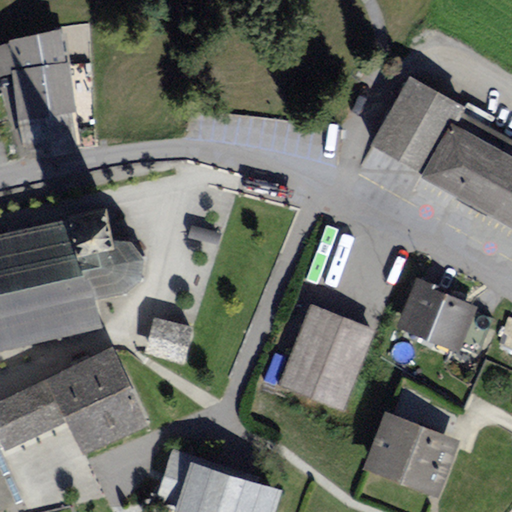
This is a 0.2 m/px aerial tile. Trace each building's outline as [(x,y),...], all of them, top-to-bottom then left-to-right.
[(13,45),(0,48),(0,78),(16,74),(21,121),(26,165),(81,153),(66,35),(13,45)] [(511,131),(416,77),(374,152),(511,227),(511,131)] [(0,117),(0,146),(9,143),(0,117)] [(79,219),(0,237),(0,357),(109,335),(100,301),(135,294),(146,278),(145,254),(131,231),(116,226),(101,227),(82,230),(79,219)] [(422,282),(400,330),(461,356),(463,349),(479,355),(491,323),(478,319),(480,311),(435,295),(437,287),(422,282)] [(379,329),(310,305),(280,389),(348,414),(379,329)] [(197,330),(155,321),(146,361),(188,370),(197,330)] [(511,322),(509,322),(501,347),(511,351),(511,322)] [(205,362),(223,373),(244,342),(226,330),(205,362)] [(120,349),(0,403),(0,437),(8,456),(70,428),(85,461),(156,428),(120,349)] [(395,412),(450,427),(456,407),(401,392),(395,412)] [(467,444),(387,414),(364,475),(444,505),(467,444)] [(283,511),(293,482),(175,446),(158,499),(178,505),(175,511),(283,511)] [(0,449),(0,511),(6,511),(24,504),(0,449)]
